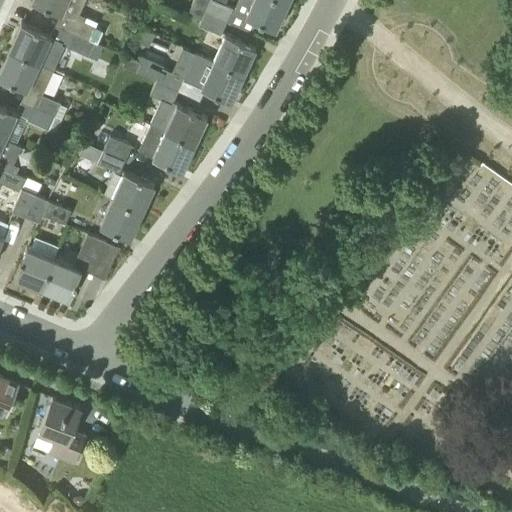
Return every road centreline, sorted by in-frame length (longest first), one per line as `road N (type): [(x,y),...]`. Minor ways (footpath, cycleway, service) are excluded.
road 1 (residential): [(89,354),(202,216),(324,0)]
road 2 (residential): [(449,511),(89,354)]
